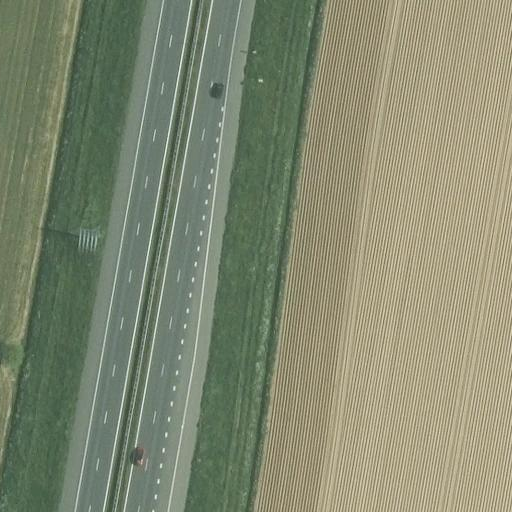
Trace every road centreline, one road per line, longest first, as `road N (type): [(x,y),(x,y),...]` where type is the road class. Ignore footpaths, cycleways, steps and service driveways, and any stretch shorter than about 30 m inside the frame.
road 1 (motorway): [(137,511),(225,0)]
road 2 (motorway): [(170,0),(83,511)]
